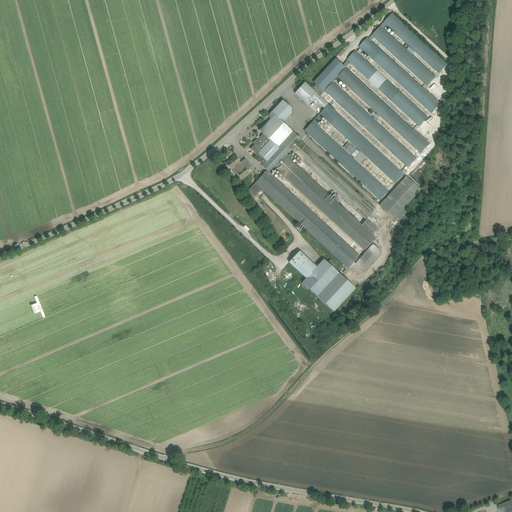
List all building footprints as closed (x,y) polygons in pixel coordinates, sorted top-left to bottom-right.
[(381,26),(383,28),(386,25),(439,73),(448,65),(392,13),(384,23),(381,26)] [(372,35),(369,39),(371,41),(375,37),(428,86),(436,77),(383,28),(381,26),(372,35)] [(361,48),(357,52),(359,54),(363,50),(432,113),(440,104),(371,41),(369,39),(368,37),(359,46),(361,48)] [(408,45),(407,45),(405,47),(406,48),(405,48),(413,54),(415,52),(408,45)] [(359,54),(357,52),(355,51),(347,60),(348,60),(351,63),(420,126),(428,117),(359,54)] [(316,85),(312,89),(320,96),(325,91),(333,82),(338,77),(346,68),(351,63),(348,60),(344,65),(336,58),(314,83),(316,85)] [(429,145),(346,68),(338,77),(421,154),(429,145)] [(328,105),(319,97),(320,96),(312,89),(305,82),(295,93),(306,104),(312,98),(324,109),(328,105)] [(333,82),(325,91),(408,168),(416,159),(333,82)] [(275,169),(286,156),(289,153),(291,154),(293,152),(288,148),(297,138),(300,141),(301,139),(283,123),(292,114),(292,108),(283,100),(271,112),(274,115),(259,131),(263,134),(257,140),(256,140),(254,141),(256,143),(250,149),(262,160),(260,162),(263,165),(262,166),(267,171),(270,174),(275,169)] [(323,116),(396,183),(404,174),(328,105),(324,109),(320,114),(323,116)] [(371,110),(368,112),(369,113),(376,119),(379,117),(372,110),(371,110)] [(316,124),(323,116),(320,114),(313,122),(316,124)] [(388,191),(316,124),(313,122),(313,121),(304,130),(380,200),(388,191)] [(374,210),(300,141),(297,138),(288,148),(293,152),(366,220),(374,210)] [(368,161),(348,143),(343,148),(363,166),(368,161)] [(236,175),(237,174),(241,179),(249,173),(247,171),(252,167),(245,159),(240,163),(235,156),(232,158),(226,163),(236,175)] [(286,156),(275,169),(364,251),(376,238),(372,235),(361,225),(334,200),(329,195),(295,164),(291,160),(286,156)] [(255,196),(262,189),(348,268),(360,256),(270,174),(267,171),(248,191),(254,197),(255,196)] [(407,177),(380,206),(393,218),(420,189),(407,177)] [(338,196),(333,191),(329,195),(335,200),(338,196)] [(365,272),(383,252),(373,244),(356,263),(365,272)] [(289,263),(306,279),(317,267),(300,251),(289,263)] [(327,263),(333,268),(336,265),(331,259),(327,263)] [(334,313),(356,290),(324,260),(302,283),(334,313)] [(506,511),(511,511),(511,500),(497,506),(499,511),(501,511),(506,511)]
